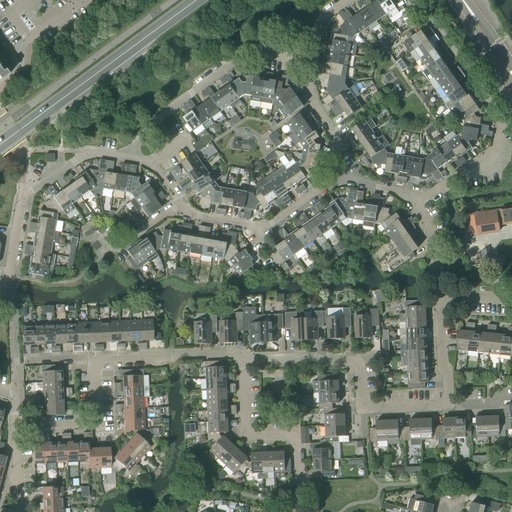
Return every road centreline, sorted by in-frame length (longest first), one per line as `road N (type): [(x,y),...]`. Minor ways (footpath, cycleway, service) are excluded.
road 1 (residential): [(416,0),(499,126),(497,147),(414,201)]
road 2 (secondary): [(0,142),(200,0)]
road 3 (residential): [(441,407),(359,409),(356,361),(244,358)]
road 4 (residential): [(309,58),(249,52),(165,113),(129,153)]
road 5 (residential): [(293,511),(296,447),(290,436),(247,437),(244,358)]
road 6 (residential): [(180,204),(191,215),(259,230),(339,176)]
road 7 (residential): [(16,430),(99,427),(97,359)]
road 8 (residential): [(244,358),(97,359)]
road 9 (residential): [(309,58),(306,96),(332,134),(339,176)]
road 10 (residential): [(23,196),(87,151),(129,153)]
